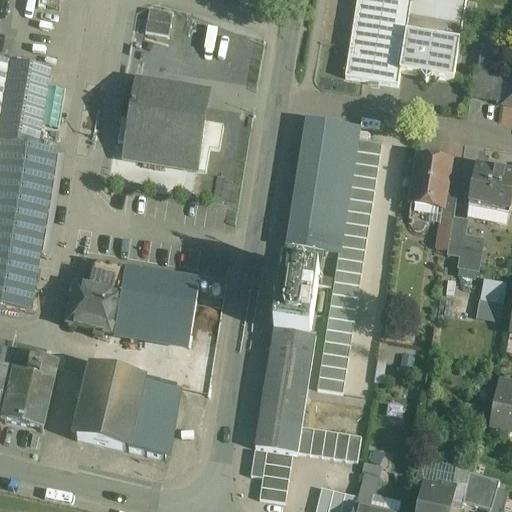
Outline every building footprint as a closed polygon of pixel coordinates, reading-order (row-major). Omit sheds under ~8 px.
[(60,0),(50,0),(49,11),(58,12),(60,0)] [(469,0),(357,0),(346,82),(397,90),(398,78),(457,87),(469,0)] [(173,17),(149,13),(147,24),(171,29),(173,17)] [(171,29),(147,24),(145,36),(169,40),(171,29)] [(501,69),(479,65),(477,78),(473,77),(473,78),(486,80),(483,102),(501,105),(504,81),(499,80),(501,69)] [(0,309),(31,314),(57,155),(37,152),(50,73),(11,66),(10,71),(0,129),(0,309)] [(0,129),(10,71),(0,69),(0,129)] [(511,75),(505,75),(504,81),(501,105),(511,106),(511,75)] [(486,80),(473,78),(470,100),(483,102),(486,80)] [(207,108),(136,96),(125,161),(196,173),(207,108)] [(346,130),(306,123),(287,250),(326,257),(346,130)] [(450,166),(418,161),(411,207),(441,212),(442,212),(446,188),(450,166)] [(511,202),(511,175),(477,168),(469,205),(510,213),(511,202)] [(458,190),(446,188),(442,212),(441,212),(440,221),(452,223),(453,222),(458,190)] [(452,223),(440,221),(435,252),(448,254),(452,223)] [(483,243),(465,240),(468,224),(453,222),(452,223),(448,254),(447,258),(460,260),(459,272),(478,275),(483,243)] [(125,270),(96,266),(90,292),(120,299),(121,299),(125,270)] [(200,283),(126,271),(126,270),(125,270),(121,299),(116,326),(191,339),(200,283)] [(283,273),(255,452),(297,458),(316,338),(310,337),(319,278),(283,273)] [(506,286),(484,282),(480,304),(502,308),(506,286)] [(90,292),(76,289),(67,328),(68,328),(68,330),(70,330),(70,329),(94,334),(93,339),(103,342),(104,337),(111,338),(120,299),(90,292)] [(57,371),(0,357),(0,424),(42,435),(57,371)] [(177,391),(91,371),(74,442),(165,463),(177,391)] [(511,384),(500,383),(491,431),(511,434),(511,384)] [(297,460),(273,457),(271,469),(295,472),(297,460)] [(360,491),(377,492),(379,467),(362,466),(360,491)] [(295,474),(271,470),(269,482),(293,486),(295,474)] [(500,485),(469,477),(463,507),(482,511),(504,511),(509,495),(498,492),(500,485)] [(439,485),(438,491),(425,488),(421,504),(421,505),(421,506),(419,511),(450,511),(451,511),(455,488),(439,485)] [(358,501),(322,492),(316,511),(355,511),(356,509),(358,501)]
